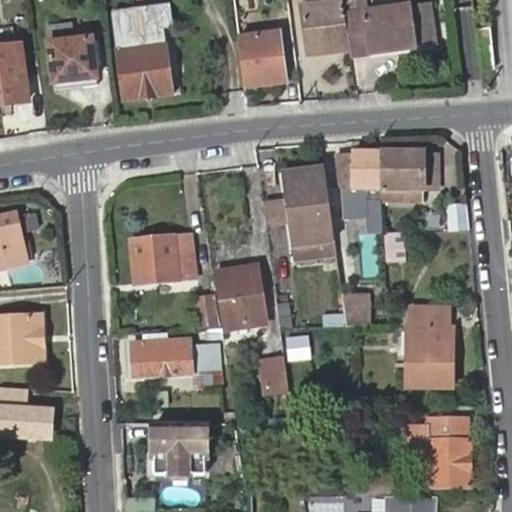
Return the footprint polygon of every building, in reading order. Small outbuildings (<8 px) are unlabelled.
[(346,14),(345,2),(303,7),(309,54),(351,50),(346,14)] [(112,14),(126,103),(171,95),(161,28),(170,26),(166,6),(112,14)] [(411,7),(346,14),(351,50),(351,59),(381,56),(385,51),(391,50),(396,54),(416,52),(411,7)] [(491,28),(477,30),(481,61),(494,60),(491,28)] [(281,32),(239,36),(245,85),(287,81),(281,32)] [(50,43),(55,90),(98,84),(93,38),(50,43)] [(22,46),(0,47),(0,104),(28,101),(22,46)] [(494,60),(481,61),(482,71),(495,70),(494,60)] [(383,152),(354,151),(354,155),(333,155),(333,188),(354,189),(354,200),(382,201),(383,152)] [(423,153),(383,152),(382,201),(423,203),(423,191),(436,191),(437,157),(424,156),(423,153)] [(326,170),(284,175),(293,245),(335,239),(326,170)] [(0,260),(2,260),(4,266),(26,260),(14,213),(0,216),(0,260)] [(133,242),(136,285),(178,281),(173,237),(133,242)] [(213,276),(221,325),(222,331),(265,324),(256,270),(213,276)] [(344,320),(373,320),(373,289),(344,289),(344,320)] [(24,352),(24,358),(43,358),(42,313),(0,314),(0,359),(13,359),(12,352),(24,352)] [(409,328),(410,361),(404,362),(405,386),(451,385),(451,361),(447,361),(447,327),(409,328)] [(131,341),(134,376),(192,373),(191,351),(176,351),(174,338),(131,341)] [(292,392),(287,361),(265,365),(269,396),(292,392)] [(52,408),(0,405),(0,433),(51,436),(52,408)] [(460,417),(421,417),(420,485),(466,486),(467,440),(459,441),(460,417)] [(206,421),(151,421),(152,454),(153,454),(153,468),(170,468),(170,473),(185,473),(185,468),(206,468),(206,421)] [(376,421),(376,436),(396,436),(396,421),(376,421)] [(389,471),(354,471),(354,492),(389,493),(389,471)] [(154,494),(125,495),(125,510),(154,510),(154,494)] [(308,497),(307,511),(386,511),(387,498),(308,497)] [(0,501),(0,511),(34,511),(35,505),(0,501)]
